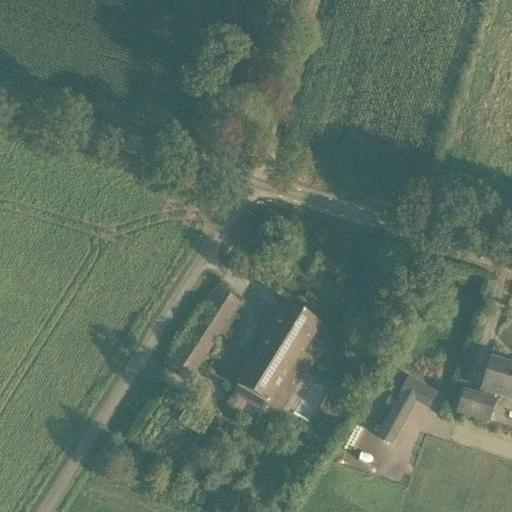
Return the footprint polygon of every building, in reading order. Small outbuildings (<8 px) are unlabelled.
[(267,50),(241,42),(226,88),(253,96),(267,50)] [(192,380),(229,321),(240,305),(216,289),(167,364),(192,380)] [(268,407),(282,415),(313,362),(302,355),(318,326),(287,307),(225,407),(256,426),(268,407)] [(511,401),(511,368),(491,362),(482,392),(480,398),(464,393),(457,416),(489,426),(497,402),(493,401),(495,396),(511,401)] [(416,404),(427,411),(435,396),(408,381),(377,439),(392,448),(416,404)]
